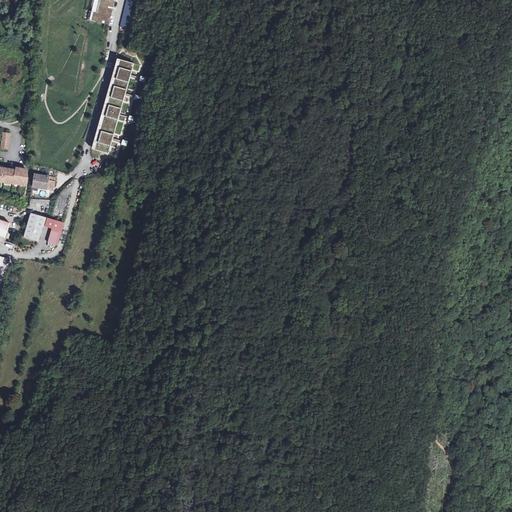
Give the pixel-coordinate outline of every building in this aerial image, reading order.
[(88,0),(84,19),(108,25),(114,0),(88,0)] [(134,0),(125,0),(120,26),(128,28),(134,0)] [(134,118),(130,117),(135,101),(139,102),(140,96),(136,95),(140,82),(144,83),(146,78),(141,77),(144,67),(114,59),(89,150),(102,153),(119,158),(122,145),(127,147),(128,141),(124,140),(129,123),(132,124),(134,118)] [(10,130),(3,129),(1,148),(8,149),(10,130)] [(0,180),(13,182),(16,170),(0,167),(0,180)] [(16,170),(13,182),(27,185),(28,177),(27,170),(17,168),(16,170)] [(33,187),(47,189),(49,177),(36,175),(33,187)] [(30,207),(41,208),(41,200),(30,199),(30,207)] [(65,223),(47,218),(32,213),(25,238),(38,242),(43,226),(45,226),(45,227),(52,229),(48,243),(58,246),(65,223)] [(0,236),(9,239),(11,234),(7,233),(10,223),(0,219),(0,236)] [(8,259),(0,256),(0,283),(1,283),(8,259)]
